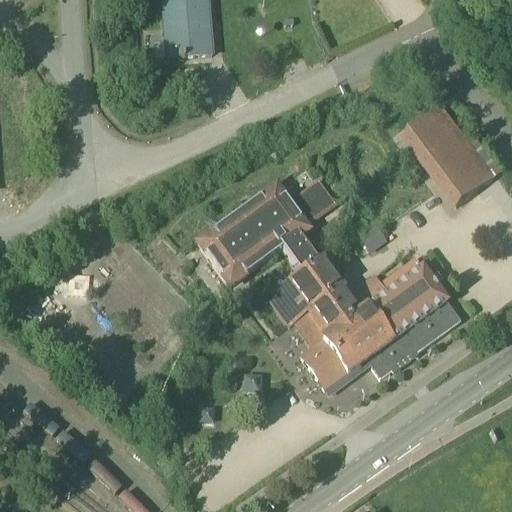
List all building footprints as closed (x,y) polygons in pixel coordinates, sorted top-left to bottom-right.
[(159,0),(165,63),(210,59),(205,0),(159,0)] [(452,213),(493,183),(440,112),(399,142),(452,213)] [(366,365),(372,373),(381,386),(391,379),(393,381),(417,363),(416,360),(460,328),(444,307),(445,306),(420,273),(420,274),(414,266),(379,292),(372,282),(346,301),(328,276),(333,271),(312,242),(314,240),(310,234),(308,236),(300,226),(303,223),(307,229),(333,210),(317,189),(289,210),(275,192),(197,249),(230,293),(282,255),(301,280),(268,304),(289,332),(294,328),(312,354),(301,362),(324,394),(346,378),(347,379),(366,365)] [(368,259),(395,246),(388,230),(360,243),(368,259)] [(264,380),(239,380),(239,401),(265,401),(264,380)]
